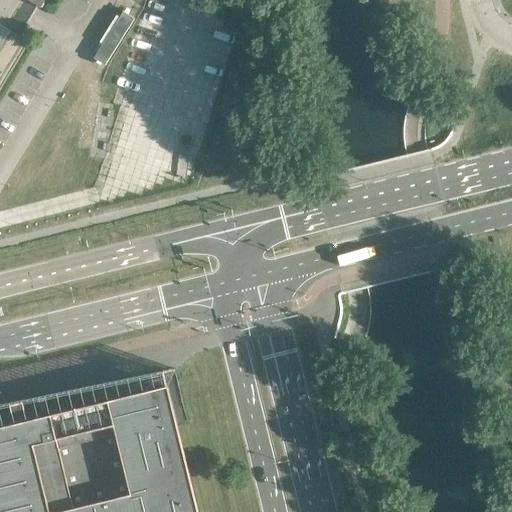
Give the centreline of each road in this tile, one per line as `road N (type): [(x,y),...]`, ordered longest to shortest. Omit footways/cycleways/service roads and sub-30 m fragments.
road 1 (secondary): [(511,165),(227,232)]
road 2 (secondary): [(227,232),(0,287)]
road 3 (secondary): [(0,341),(224,286)]
road 4 (secondary): [(224,286),(273,511)]
road 5 (secondary): [(292,267),(511,211)]
road 6 (secondary): [(316,511),(279,354)]
road 7 (residential): [(73,51),(0,174)]
